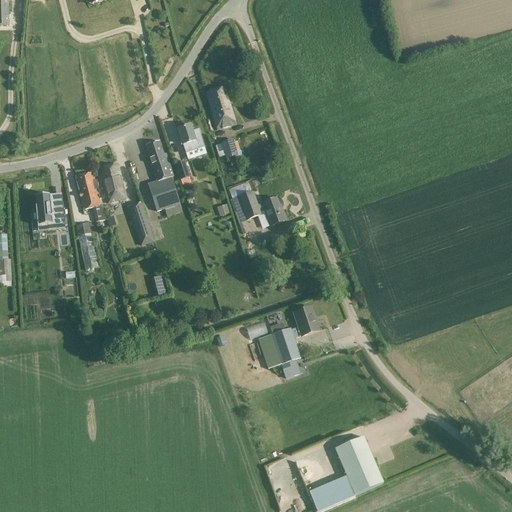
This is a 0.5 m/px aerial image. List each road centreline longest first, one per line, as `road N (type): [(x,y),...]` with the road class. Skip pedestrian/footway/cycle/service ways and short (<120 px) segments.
road 1 (unclassified): [(511,482),(406,394),(370,352),(237,0)]
road 2 (residential): [(0,171),(46,164),(149,119),(237,0)]
road 3 (unknown): [(0,136),(13,117),(20,0)]
